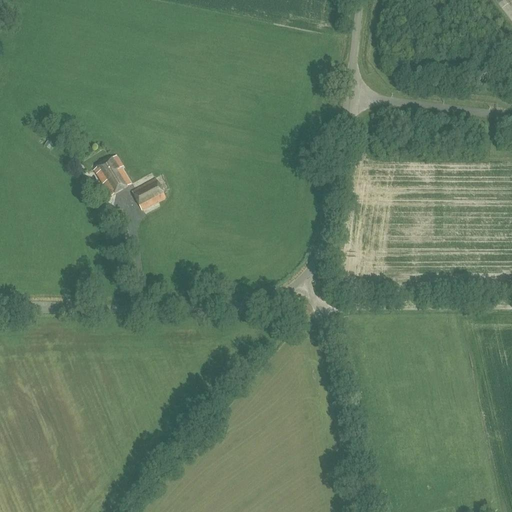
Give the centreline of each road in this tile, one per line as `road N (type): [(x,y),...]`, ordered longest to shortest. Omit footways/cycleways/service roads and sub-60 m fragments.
road 1 (unclassified): [(0,311),(243,307),(304,281)]
road 2 (unclassified): [(304,281),(332,218),(363,0)]
road 3 (unclassified): [(368,511),(326,324),(304,281)]
road 4 (track): [(318,302),(511,303)]
